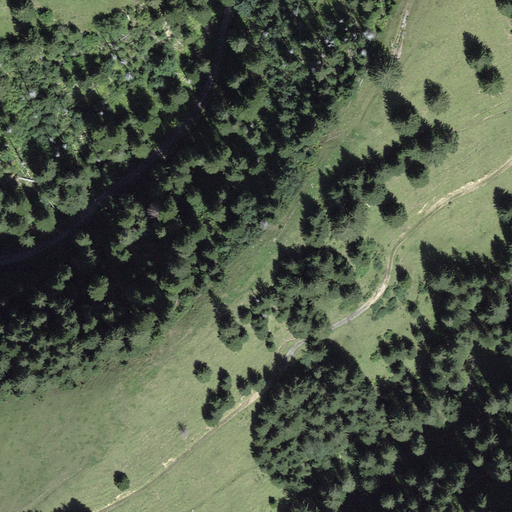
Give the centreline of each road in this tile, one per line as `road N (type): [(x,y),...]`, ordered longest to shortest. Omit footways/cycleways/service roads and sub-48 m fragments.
road 1 (track): [(511,158),(392,250),(383,291),(358,313),(291,345),(275,377),(153,482),(102,511)]
road 2 (track): [(0,243),(106,190),(189,111),(230,0)]
